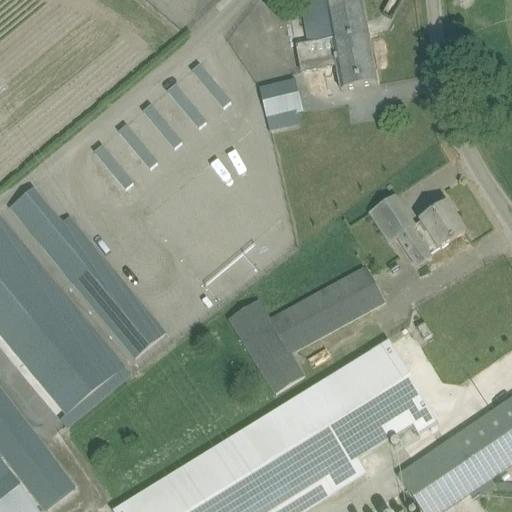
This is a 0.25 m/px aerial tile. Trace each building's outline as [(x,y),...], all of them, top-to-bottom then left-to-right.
[(361,0),(299,0),(308,46),(295,48),(301,76),(336,69),(341,92),(377,86),(361,0)] [(201,67),(192,73),(223,110),(231,104),(201,67)] [(260,91),(260,92),(266,119),(267,123),(303,115),(299,99),(295,83),(260,91)] [(176,87),(168,94),(199,131),(207,124),(176,87)] [(152,107),(144,114),(175,151),(183,144),(152,107)] [(127,128),(119,135),(150,172),(158,165),(127,128)] [(103,148),(95,155),(126,192),(134,185),(103,148)] [(167,335),(98,253),(70,219),(62,226),(34,191),(10,211),(47,255),(79,294),(135,361),(167,335)] [(414,228),(395,199),(371,215),(390,244),(397,239),(418,270),(432,261),(430,257),(440,251),(466,234),(447,205),(421,222),(422,223),(414,228)] [(124,370),(125,369),(78,312),(70,302),(38,263),(2,219),(0,220),(0,336),(67,417),(61,422),(67,429),(68,430),(131,379),(124,370)] [(227,323),(274,398),(307,378),(294,356),(386,305),(366,269),(271,320),(260,302),(227,323)] [(425,341),(433,336),(426,324),(418,329),(425,341)] [(277,511),(413,428),(418,437),(439,424),(424,401),(425,400),(391,346),(374,356),(116,511),(277,511)] [(0,457),(40,511),(46,511),(64,499),(74,492),(76,490),(0,388),(0,457)] [(419,511),(449,511),(486,487),(511,469),(511,400),(504,406),(398,479),(419,511)] [(37,511),(7,471),(0,476),(0,511),(37,511)]
